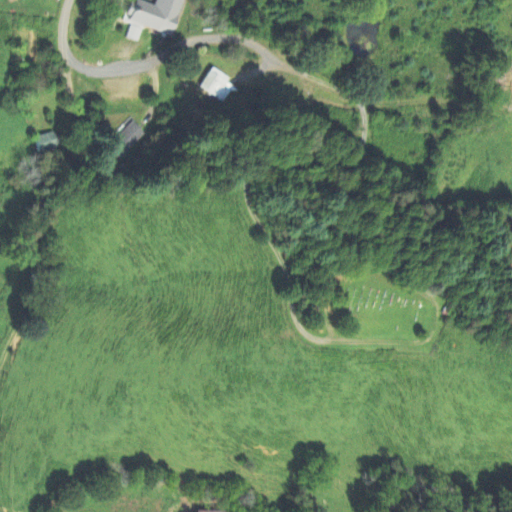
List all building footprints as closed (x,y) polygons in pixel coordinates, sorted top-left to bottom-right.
[(173,36),(183,0),(155,0),(154,6),(134,0),(130,0),(124,22),(173,36)] [(142,31),(131,27),(126,39),(138,43),(142,31)] [(199,90),(228,103),(235,88),(226,84),(229,78),(209,68),(199,90)] [(122,159),(145,133),(133,122),(109,148),(122,159)] [(39,153),(57,148),(53,133),(34,138),(39,153)]
